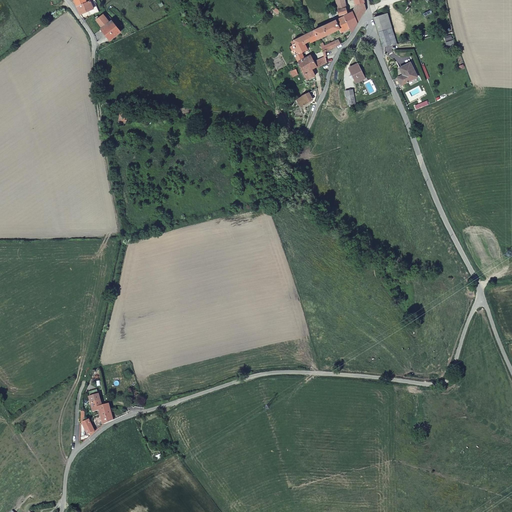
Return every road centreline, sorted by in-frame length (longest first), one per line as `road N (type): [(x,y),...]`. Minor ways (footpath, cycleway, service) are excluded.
road 1 (unclassified): [(482,297),(443,381),(269,372),(126,417),(77,450)]
road 2 (track): [(94,46),(121,237),(84,382)]
road 3 (unclassified): [(369,14),(388,81),(482,297)]
road 4 (residential): [(369,14),(331,65),(307,130)]
